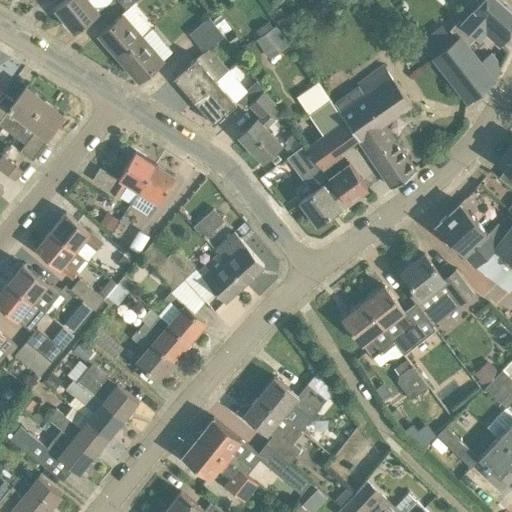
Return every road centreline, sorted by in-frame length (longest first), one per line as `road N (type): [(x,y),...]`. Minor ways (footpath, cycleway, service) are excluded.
road 1 (residential): [(105,511),(236,351),(311,274)]
road 2 (residential): [(311,274),(469,156),(511,88)]
road 3 (residential): [(311,274),(229,172),(119,98)]
road 4 (residential): [(0,254),(119,98)]
road 5 (residential): [(119,98),(0,30)]
